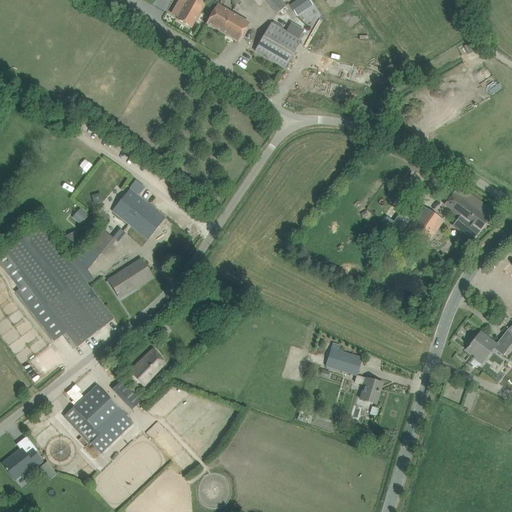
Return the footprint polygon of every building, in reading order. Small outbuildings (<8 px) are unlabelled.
[(179,0),(172,13),(179,16),(177,19),(191,27),(206,1),(213,5),(215,0),(179,0)] [(308,0),(300,0),(291,6),(297,15),(311,5),(308,0)] [(218,6),(212,15),(207,24),(238,42),(249,23),(218,6)] [(345,10),(338,12),(341,20),(348,17),(345,10)] [(285,69),(290,60),(301,41),(282,30),(283,27),(274,22),(271,24),(255,51),(285,69)] [(355,26),(329,45),(337,56),(363,37),(355,26)] [(462,55),(469,51),(464,43),(457,48),(462,55)] [(306,80),(302,95),(318,99),(322,84),(306,80)] [(81,159),(74,165),(80,172),(87,165),(81,159)] [(109,178),(112,172),(107,169),(104,175),(109,178)] [(404,194),(415,200),(420,192),(409,185),(404,194)] [(494,213),(459,186),(445,205),(460,217),(454,226),(473,241),(494,213)] [(112,211),(116,215),(128,224),(148,240),(165,218),(136,195),(138,193),(132,188),(112,211)] [(100,194),(92,196),(95,204),(102,202),(100,194)] [(12,211),(16,203),(9,200),(5,208),(12,211)] [(353,207),(362,210),(364,203),(355,201),(353,207)] [(407,203),(397,218),(407,224),(417,210),(407,203)] [(403,233),(424,248),(443,220),(422,206),(403,233)] [(80,208),(72,218),(81,225),(89,215),(80,208)] [(380,217),(377,222),(386,227),(389,221),(380,217)] [(0,264),(20,291),(16,294),(54,341),(63,335),(75,350),(114,319),(41,226),(0,258),(0,264)] [(104,255),(116,240),(104,230),(92,246),(104,255)] [(76,231),(64,237),(70,250),(82,245),(76,231)] [(109,281),(114,290),(120,298),(153,278),(142,260),(109,281)] [(500,355),(511,340),(511,326),(507,331),(496,344),(481,333),(470,346),(469,346),(468,348),(468,349),(467,351),(475,357),(474,359),(482,365),(494,350),(500,355)] [(355,383),(364,386),(360,400),(376,405),(380,391),(378,391),(380,383),(371,380),(357,376),(363,359),(339,351),(340,346),(332,343),(325,366),(357,376),(355,383)] [(153,349),(130,372),(145,388),(152,381),(151,380),(167,364),(153,349)] [(19,367),(30,381),(35,377),(24,363),(19,367)] [(327,379),(329,372),(322,370),(320,377),(327,379)] [(112,390),(131,410),(141,402),(121,381),(112,390)] [(135,383),(130,388),(137,397),(143,391),(136,382),(135,383)] [(65,417),(72,424),(101,454),(133,425),(97,386),(74,408),(65,417)] [(371,417),(374,408),(366,406),(363,414),(371,417)] [(309,417),(299,414),(297,420),(306,424),(309,417)] [(4,467),(10,474),(15,481),(35,465),(36,466),(42,461),(33,450),(26,455),(22,450),(15,455),(16,457),(4,467)] [(56,475),(46,463),(40,468),(50,480),(56,475)] [(20,482),(15,487),(19,493),(25,488),(20,482)]
